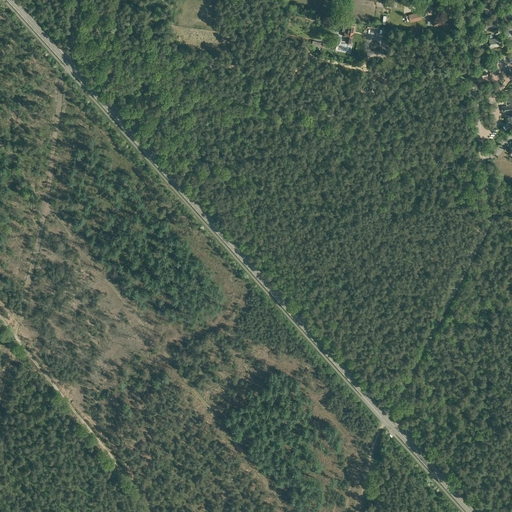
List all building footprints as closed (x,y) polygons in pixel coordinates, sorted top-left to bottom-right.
[(492,2),(482,4),(483,12),(494,10),(492,2)] [(422,19),(420,11),(409,14),(411,22),(422,19)] [(434,19),(431,19),(431,21),(431,25),(434,25),(434,26),(439,26),(439,25),(442,24),(443,24),(442,21),(441,18),(437,18),(437,17),(433,18),(434,19)] [(495,19),(485,20),(486,28),(496,27),(495,19)] [(353,33),(353,31),(354,31),(355,26),(349,25),(345,25),(344,32),(343,31),(342,36),(347,36),(346,42),(351,43),(352,37),(352,38),(353,33)] [(499,38),(488,40),(489,47),(500,46),(499,38)] [(313,45),(322,47),(328,48),(329,43),(323,42),(317,41),(314,40),(313,45)]
